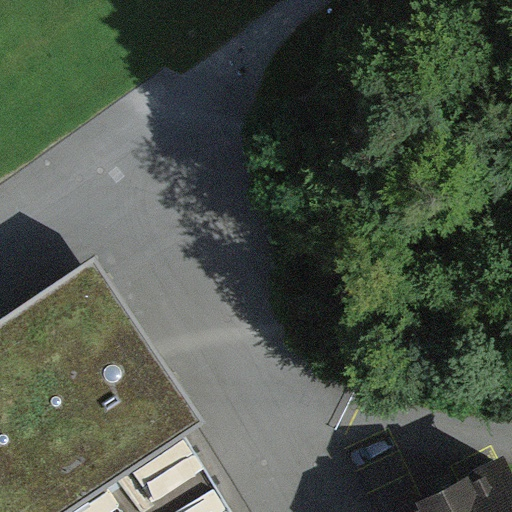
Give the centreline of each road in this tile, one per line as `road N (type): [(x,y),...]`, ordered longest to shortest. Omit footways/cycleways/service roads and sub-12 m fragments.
road 1 (residential): [(511,440),(419,435),(284,385),(241,353),(110,155)]
road 2 (residential): [(0,235),(110,155)]
